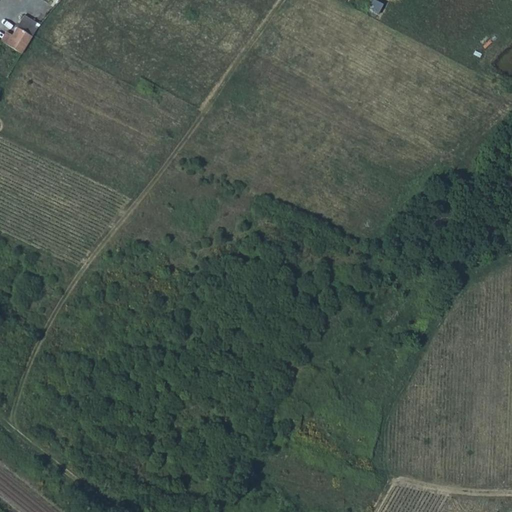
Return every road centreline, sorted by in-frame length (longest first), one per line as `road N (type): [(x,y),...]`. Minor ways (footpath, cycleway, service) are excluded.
road 1 (track): [(8,428),(19,385),(77,275),(282,0)]
road 2 (track): [(511,494),(471,496),(392,480),(374,511)]
road 3 (track): [(117,511),(0,420)]
